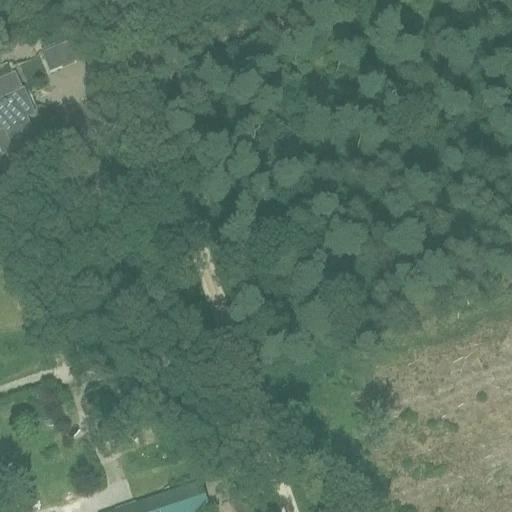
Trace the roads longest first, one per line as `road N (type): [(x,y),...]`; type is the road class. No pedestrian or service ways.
road 1 (track): [(287,511),(110,0)]
road 2 (track): [(131,60),(305,0)]
